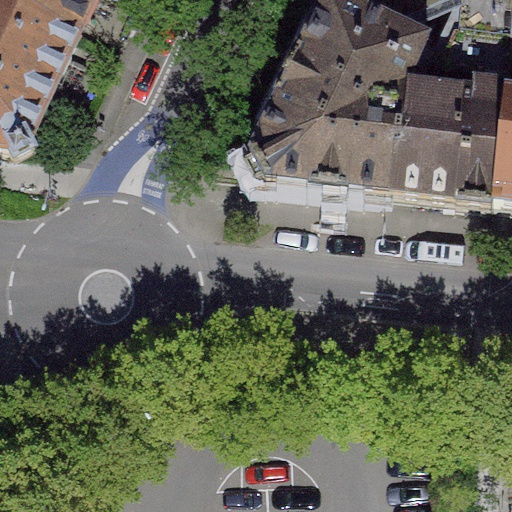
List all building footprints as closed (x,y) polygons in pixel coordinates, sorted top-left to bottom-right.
[(0,0),(0,5),(82,45),(102,0),(0,0)] [(511,0),(468,0),(466,41),(461,41),(445,75),(511,81),(511,68),(511,0)] [(267,191),(393,205),(405,97),(434,52),(331,1),(305,61),(303,59),(279,106),(282,108),(254,163),(267,191)] [(32,147),(82,45),(0,5),(0,159),(11,161),(32,147)] [(477,105),(405,97),(393,205),(495,216),(507,110),(509,98),(478,94),(477,105)] [(495,216),(511,217),(511,110),(507,110),(495,216)] [(430,354),(392,351),(390,381),(428,384),(430,354)]
